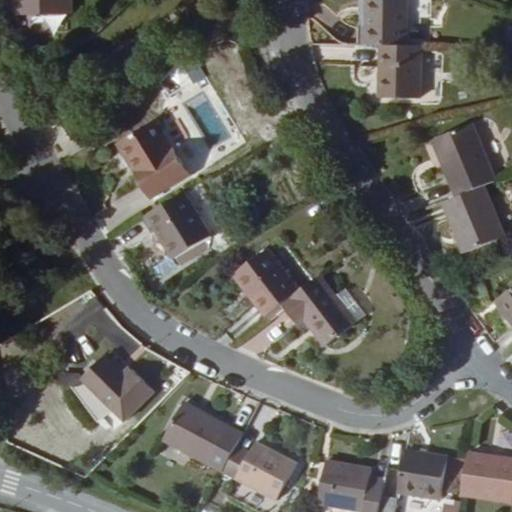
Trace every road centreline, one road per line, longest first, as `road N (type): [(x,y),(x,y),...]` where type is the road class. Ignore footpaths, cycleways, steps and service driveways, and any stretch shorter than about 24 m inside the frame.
road 1 (residential): [(452,356),(433,390),(411,408),(352,415),(174,341),(128,301),(40,169)]
road 2 (residential): [(290,0),(293,55),(315,115),(437,287),(452,356)]
